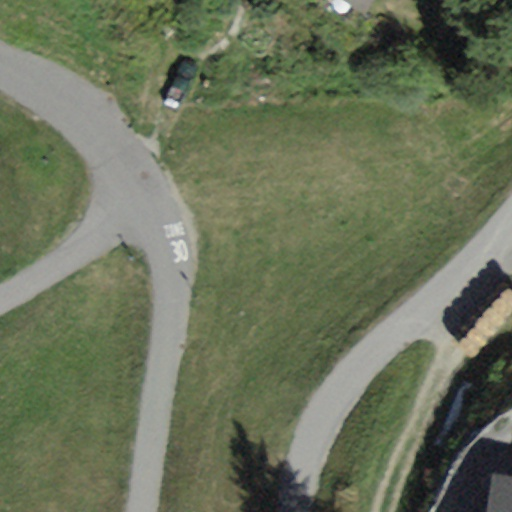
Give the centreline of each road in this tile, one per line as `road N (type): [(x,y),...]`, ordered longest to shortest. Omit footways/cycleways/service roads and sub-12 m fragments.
road 1 (residential): [(511,226),(455,296),(381,356),(320,422),(301,511)]
road 2 (residential): [(141,511),(177,280),(150,208)]
road 3 (track): [(382,511),(394,462),(447,372),(455,296)]
road 4 (residential): [(150,208),(95,140),(0,73)]
road 5 (residential): [(150,208),(0,303)]
